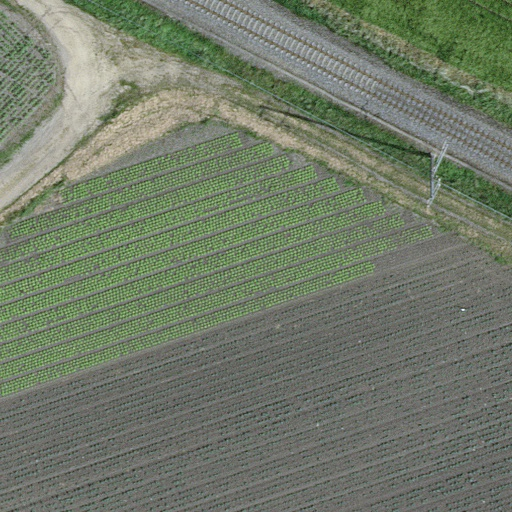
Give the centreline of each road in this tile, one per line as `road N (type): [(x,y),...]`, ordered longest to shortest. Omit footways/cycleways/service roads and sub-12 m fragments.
road 1 (track): [(511,261),(109,57)]
road 2 (track): [(0,204),(81,124),(109,57)]
road 3 (track): [(109,57),(0,1)]
